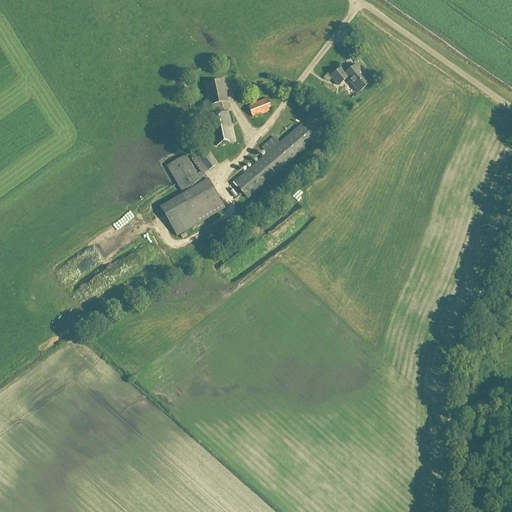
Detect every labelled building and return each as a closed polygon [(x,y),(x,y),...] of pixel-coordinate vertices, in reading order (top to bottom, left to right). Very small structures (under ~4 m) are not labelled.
[(358,92),(371,82),(356,64),(345,73),(341,68),(330,76),(338,86),(347,78),(358,92)] [(213,146),(235,142),(228,111),(222,112),(220,102),(226,101),(222,80),(205,84),(209,104),(211,104),(213,114),(206,116),(213,146)] [(271,110),(267,98),(254,103),(255,104),(248,106),(252,116),(261,113),(261,114),(271,110)] [(247,198),(317,139),(303,123),(279,143),(274,138),(262,148),(267,154),(233,182),(247,198)] [(208,171),(216,166),(204,149),(196,155),(208,171)] [(196,175),(185,156),(166,167),(183,194),(160,208),(177,237),(224,209),(202,172),(196,175)]
